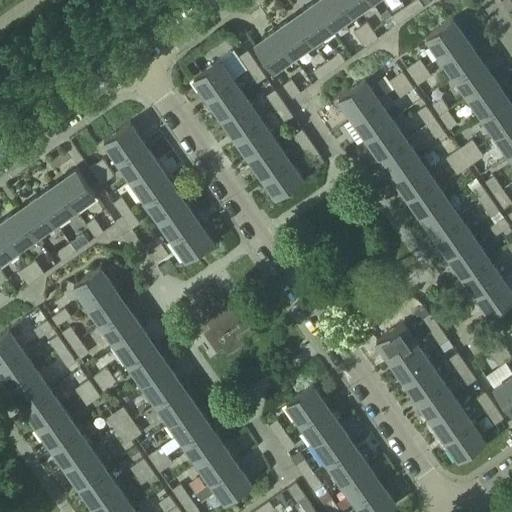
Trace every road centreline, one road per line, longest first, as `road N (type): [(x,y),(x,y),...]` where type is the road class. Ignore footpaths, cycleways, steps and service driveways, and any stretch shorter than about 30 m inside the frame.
road 1 (residential): [(445,511),(139,66)]
road 2 (residential): [(0,163),(139,66)]
